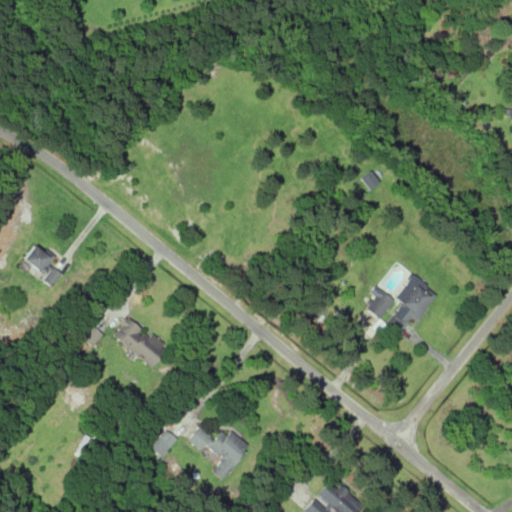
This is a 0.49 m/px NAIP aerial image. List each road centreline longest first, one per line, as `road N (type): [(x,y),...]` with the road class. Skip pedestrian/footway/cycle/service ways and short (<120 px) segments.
road 1 (residential): [(479,511),(57,168),(0,134)]
road 2 (residential): [(391,438),(511,292)]
